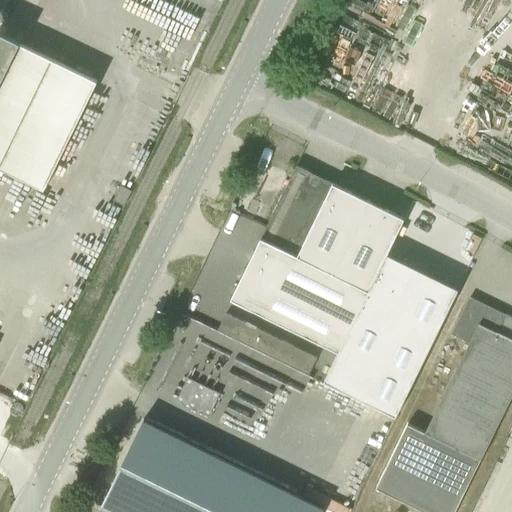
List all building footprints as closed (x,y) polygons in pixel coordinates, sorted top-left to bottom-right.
[(0,167),(44,189),(56,166),(50,163),(91,79),(20,44),(21,41),(0,30),(0,167)] [(261,237),(297,255),(333,183),(296,165),(261,237)] [(333,183),(297,255),(261,237),(232,299),(340,352),(386,253),(404,219),(333,183)] [(113,200),(124,205),(131,190),(120,185),(113,200)] [(458,288),(386,253),(340,352),(411,387),(458,288)] [(511,317),(470,297),(451,334),(468,343),(424,433),(410,426),(380,487),(429,511),(455,511),(480,460),(511,394),(511,317)] [(226,313),(217,330),(308,375),(317,357),(226,313)] [(308,375),(217,330),(215,329),(179,404),(320,473),(356,398),(308,375)] [(174,500),(184,479),(153,464),(143,486),(174,500)]
